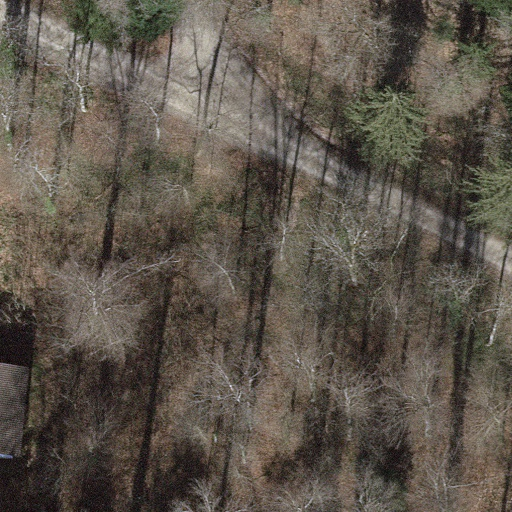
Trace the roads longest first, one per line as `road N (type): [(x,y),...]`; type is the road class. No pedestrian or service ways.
road 1 (track): [(0,8),(511,265)]
road 2 (track): [(182,0),(276,146)]
